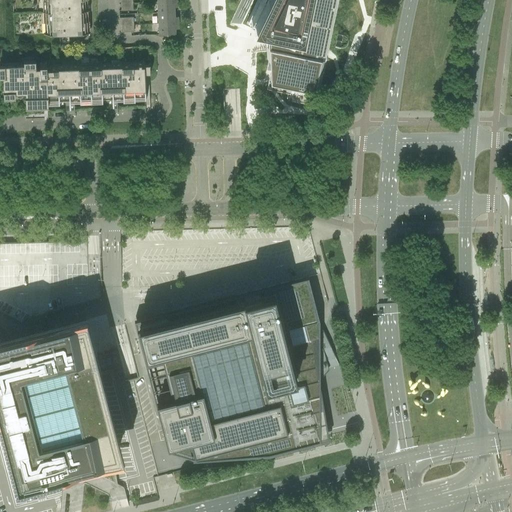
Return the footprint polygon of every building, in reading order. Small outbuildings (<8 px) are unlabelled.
[(45,0),(46,12),(43,12),(42,13),(46,12),(47,34),(43,34),(43,35),(90,33),(90,32),(88,32),(88,11),(89,11),(89,10),(87,10),(87,0),(45,0)] [(208,0),(212,81),(223,80),(223,90),(230,89),(235,89),(235,79),(266,78),(264,43),(294,42),(302,0),(208,0)] [(302,0),(292,51),(271,47),(269,60),(273,61),(267,89),(290,94),(288,104),(311,109),(313,99),(318,100),(338,7),(339,0),(302,0)] [(157,2),(158,13),(174,12),(174,6),(177,6),(177,1),(157,2)] [(158,13),(158,24),(178,23),(178,18),(174,18),(174,12),(158,13)] [(178,23),(158,24),(159,35),(175,34),(175,27),(178,27),(178,23)] [(344,34),(343,34),(338,33),(334,49),(340,50),(341,50),(343,50),(344,50),(345,49),(346,49),(347,48),(348,47),(348,46),(349,45),(349,44),(349,43),(349,42),(349,41),(349,40),(349,39),(348,37),(347,36),(346,35),(345,35),(344,34)] [(25,63),(24,63),(24,65),(0,66),(2,66),(3,77),(1,77),(1,78),(3,77),(3,96),(4,96),(4,94),(14,94),(15,95),(15,94),(25,93),(25,105),(37,105),(37,99),(42,99),(43,107),(59,106),(59,99),(69,99),(69,101),(79,101),(80,105),(102,104),(102,97),(112,97),(112,99),(123,99),(123,104),(134,103),(134,101),(145,100),(144,74),(150,74),(149,63),(144,63),(144,59),(141,59),(141,62),(123,62),(123,60),(120,60),(120,64),(102,64),(102,60),(98,61),(98,63),(80,64),(80,61),(77,62),(77,65),(59,66),(59,62),(55,62),(55,65),(46,66),(46,62),(39,62),(40,69),(34,69),(34,63),(33,63),(33,64),(25,65),(25,63)] [(167,312),(134,320),(146,365),(162,361),(172,399),(155,404),(167,449),(170,450),(171,449),(192,456),(193,460),(268,456),(329,440),(319,379),(328,369),(328,368),(323,349),(330,347),(332,349),(322,319),(308,276),(235,295),(235,294),(233,295),(237,308),(170,326),(167,313),(167,312)] [(17,337),(0,341),(0,389),(1,392),(1,393),(5,413),(5,415),(9,435),(10,436),(13,447),(12,447),(21,482),(64,471),(65,471),(65,472),(103,463),(113,460),(111,445),(110,436),(99,368),(95,351),(95,348),(94,348),(87,321),(88,321),(87,319),(41,330),(41,331),(29,334),(17,337)]
